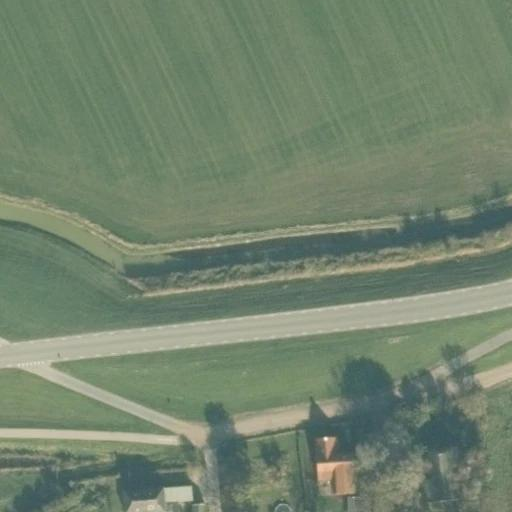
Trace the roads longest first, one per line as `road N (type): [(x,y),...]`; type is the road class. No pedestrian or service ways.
road 1 (primary): [(25,353),(511,292)]
road 2 (unclassified): [(205,439),(406,399)]
road 3 (unclassified): [(205,439),(37,368),(25,353)]
road 4 (unclassified): [(406,399),(511,334)]
